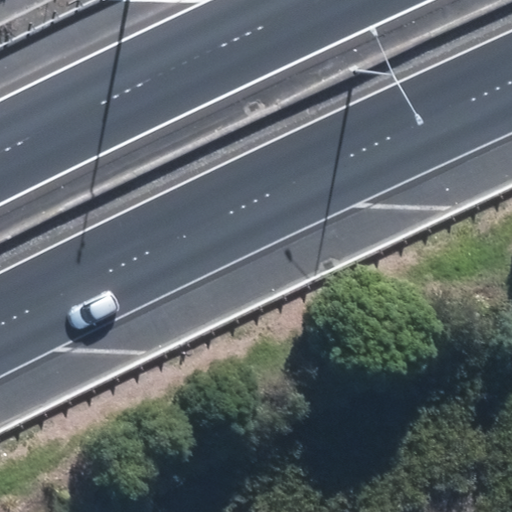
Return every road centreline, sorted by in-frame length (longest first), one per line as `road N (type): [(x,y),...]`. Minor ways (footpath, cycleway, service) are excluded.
road 1 (motorway): [(511,82),(0,323)]
road 2 (motorway): [(0,154),(319,0)]
